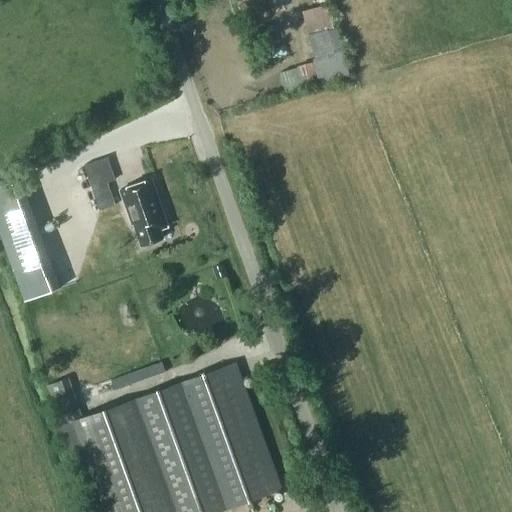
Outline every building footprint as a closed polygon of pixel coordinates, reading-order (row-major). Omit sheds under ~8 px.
[(318,60),(324,80),(324,81),(348,75),(329,6),(305,13),(318,60)] [(107,156),(84,164),(100,210),(116,204),(108,181),(115,178),(107,156)] [(0,183),(0,211),(23,298),(57,289),(27,176),(0,183)] [(152,178),(120,189),(132,223),(133,223),(141,245),(163,237),(160,228),(168,225),(152,178)] [(222,263),(213,267),(217,278),(226,275),(222,263)] [(236,362),(172,385),(217,510),(281,487),(236,362)] [(46,385),(60,424),(82,416),(69,377),(46,385)] [(172,385),(137,398),(178,511),(211,511),(217,510),(172,385)] [(178,511),(137,398),(73,421),(83,449),(105,511),(178,511)] [(73,421),(61,425),(71,453),(83,449),(73,421)]
